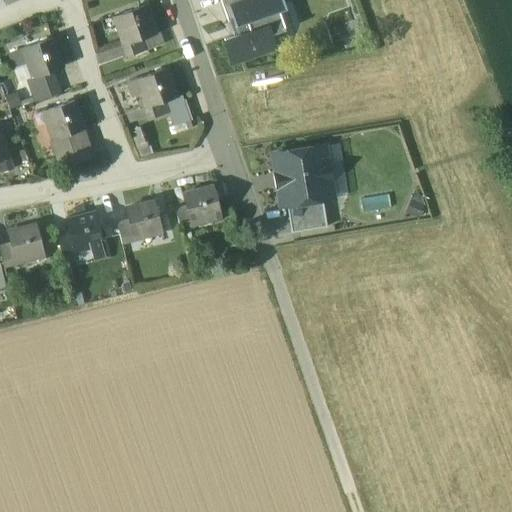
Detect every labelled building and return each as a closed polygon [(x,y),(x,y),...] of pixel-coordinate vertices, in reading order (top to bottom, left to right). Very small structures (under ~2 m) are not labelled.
[(220,0),(227,21),(232,20),(228,7),(247,0),(220,0)] [(247,0),(228,7),(232,20),(237,34),(224,39),(232,62),(275,47),(271,35),(286,30),(279,11),(286,9),(283,0),(247,0)] [(145,7),(118,16),(122,28),(117,30),(123,48),(143,41),(154,37),(145,7)] [(53,39),(27,48),(31,59),(25,61),(26,64),(31,79),(51,72),(63,68),(53,39)] [(143,41),(123,48),(126,58),(147,51),(143,41)] [(27,48),(10,54),(15,68),(26,64),(25,61),(31,59),(27,48)] [(166,70),(140,78),(144,90),(138,93),(144,109),(165,102),(176,98),(166,70)] [(51,72),(31,79),(35,89),(35,90),(55,83),(51,72)] [(55,83),(35,90),(35,89),(33,90),(37,102),(59,94),(55,83)] [(74,101),(49,109),(53,121),(47,124),(58,156),(87,146),(82,131),(84,130),(74,101)] [(165,102),(144,109),(148,121),(169,113),(165,102)] [(87,146),(58,156),(63,169),(92,158),(87,146)] [(323,146),(273,154),(277,174),(281,176),(282,182),(279,186),(282,206),(287,205),(322,199),(332,198),(323,146)] [(214,187),(184,195),(187,207),(192,227),(222,219),(214,187)] [(322,199),(287,205),(291,233),(327,227),(322,199)] [(155,201),(125,209),(128,221),(133,240),(163,233),(155,201)] [(192,227),(187,207),(175,210),(180,230),(192,227)] [(103,245),(95,214),(66,221),(69,233),(74,252),(103,245)] [(133,240),(128,221),(116,224),(121,244),(133,240)] [(37,225),(8,233),(10,243),(16,264),(45,257),(37,225)] [(69,233),(57,236),(62,255),(74,252),(69,233)] [(10,243),(0,245),(0,255),(3,267),(16,264),(10,243)]
